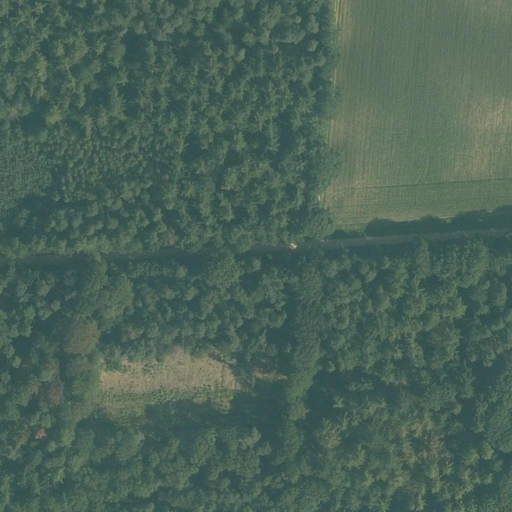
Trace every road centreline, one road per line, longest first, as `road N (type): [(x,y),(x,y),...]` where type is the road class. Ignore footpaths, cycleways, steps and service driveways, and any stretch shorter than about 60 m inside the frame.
road 1 (track): [(323,128),(0,101)]
road 2 (track): [(317,242),(284,511)]
road 3 (track): [(333,0),(317,242)]
road 4 (track): [(102,253),(317,242)]
road 5 (track): [(317,242),(511,232)]
road 6 (track): [(27,0),(30,99),(83,107)]
